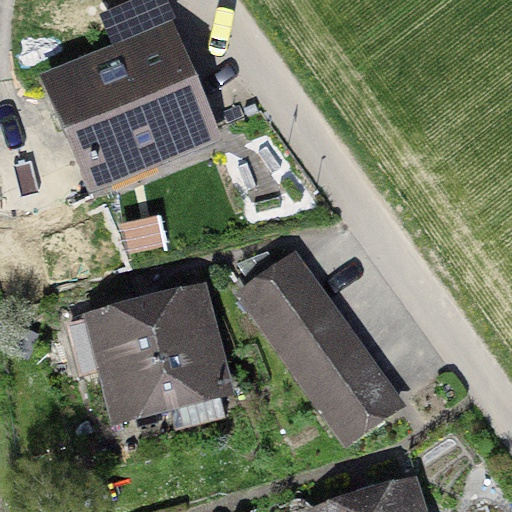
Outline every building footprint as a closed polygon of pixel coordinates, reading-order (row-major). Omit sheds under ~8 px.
[(222,144),(169,25),(33,86),(86,204),(222,144)] [(235,300),(273,352),(332,309),(293,257),(235,300)] [(234,404),(202,290),(83,324),(114,437),(234,404)] [(273,352),(309,401),(368,359),(332,309),(273,352)] [(408,414),(368,359),(309,401),(349,457),(408,414)] [(422,511),(412,483),(325,511),(422,511)]
